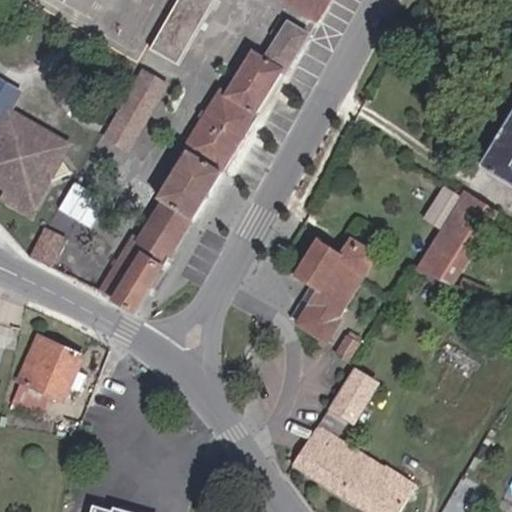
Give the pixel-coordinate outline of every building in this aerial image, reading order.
[(181,65),(209,16),(182,0),(179,0),(179,1),(179,2),(177,5),(174,10),(162,31),(152,49),(181,65)] [(217,0),(182,0),(209,16),(217,0)] [(329,0),(273,0),(314,25),(329,0)] [(273,49),(273,52),(291,63),(303,42),(286,30),(273,49)] [(107,290),(141,309),(285,68),(266,56),(252,49),(227,89),(222,87),(189,146),(189,151),(163,196),(166,199),(128,262),(135,267),(134,269),(125,283),(115,277),(107,290)] [(285,68),(291,63),(273,52),(266,56),(285,68)] [(170,84),(145,70),(106,139),(131,152),(170,84)] [(74,168),(65,156),(57,147),(45,133),(36,125),(12,109),(10,98),(6,91),(0,89),(0,88),(0,181),(10,188),(7,195),(33,210),(51,180),(71,172),(74,168)] [(511,115),(484,163),(490,169),(485,177),(511,193),(511,115)] [(501,223),(451,195),(433,228),(446,236),(420,280),(421,281),(455,295),(501,223)] [(69,238),(48,226),(31,255),(52,265),(52,266),(69,238)] [(345,261),(323,248),(299,288),(313,298),(294,332),(330,353),(343,331),(337,327),(373,266),(351,252),(345,261)] [(124,260),(115,277),(125,283),(134,269),(135,267),(128,262),(124,260)] [(472,302),(511,317),(511,306),(478,293),(472,302)] [(365,349),(355,343),(340,365),(350,372),(365,349)] [(17,394),(60,415),(83,368),(38,349),(17,394)] [(376,394),(356,382),(297,476),(350,511),(397,511),(412,490),(382,471),(380,474),(336,445),(345,432),(350,435),(376,394)]
